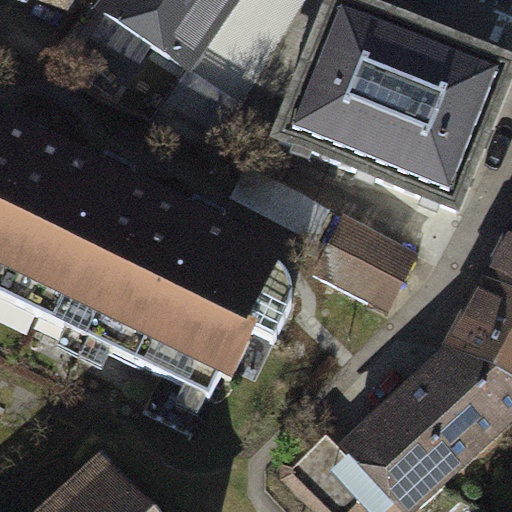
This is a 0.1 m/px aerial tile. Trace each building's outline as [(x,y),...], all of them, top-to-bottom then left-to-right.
[(81,0),(35,0),(72,14),(81,0)] [(135,0),(121,20),(194,70),(241,0),(135,0)] [(511,84),(511,71),(339,4),(282,140),(460,216),(511,84)] [(0,120),(0,294),(224,406),(294,266),(0,120)] [(346,223),(318,278),(388,315),(417,261),(346,223)] [(356,444),(418,511),(421,511),(511,432),(511,246),(453,359),(356,444)] [(162,511),(119,462),(61,511),(162,511)]
